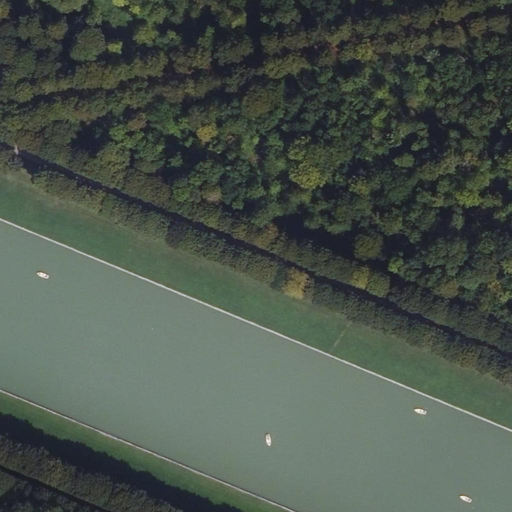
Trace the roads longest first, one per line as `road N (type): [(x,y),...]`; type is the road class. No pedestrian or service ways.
road 1 (track): [(511,354),(0,142)]
road 2 (track): [(511,15),(0,102)]
